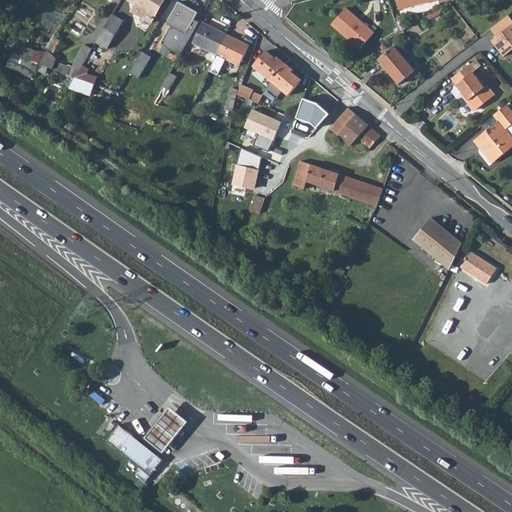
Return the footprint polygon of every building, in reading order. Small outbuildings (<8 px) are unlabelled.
[(129,0),(135,4),(132,11),(149,21),(154,14),(155,15),(163,0),(129,0)] [(395,0),(399,11),(436,0),(395,0)] [(198,13),(179,2),(167,23),(171,26),(162,44),(180,54),(198,21),(194,20),(198,13)] [(375,31),(348,8),(334,24),(361,48),(375,31)] [(126,20),(113,13),(97,41),(110,48),(126,20)] [(511,17),(509,13),(491,27),(497,35),(495,37),(500,43),(498,45),(505,55),(511,48),(511,17)] [(194,43),(217,55),(227,34),(204,23),(194,43)] [(160,37),(154,33),(134,68),(140,72),(160,37)] [(250,45),(227,34),(217,55),(240,66),(250,45)] [(500,43),(495,37),(492,39),(498,45),(500,43)] [(41,65),(48,53),(36,47),(34,51),(15,41),(11,50),(41,65)] [(84,46),(72,70),(57,63),(59,59),(48,53),(41,65),(52,70),(76,78),(85,62),(92,50),(84,46)] [(414,71),(395,47),(379,59),(398,84),(414,71)] [(255,66),(272,81),(286,64),(277,56),(275,58),(267,52),(255,66)] [(92,66),(85,62),(76,78),(85,81),(89,74),(92,66)] [(294,71),(286,64),(272,81),(282,89),(289,95),(302,80),(292,73),(294,71)] [(470,72),(465,66),(449,79),(474,109),(491,95),(478,80),(474,82),(468,74),(470,72)] [(98,77),(89,74),(85,81),(95,85),(98,77)] [(177,78),(171,74),(160,93),(168,97),(172,91),(170,91),(177,78)] [(241,84),(238,94),(258,103),(262,95),(241,84)] [(237,91),(230,89),(225,109),(232,111),(237,91)] [(305,93),(299,111),(312,116),(319,121),(331,107),(321,97),(305,93)] [(511,124),(511,113),(506,106),(492,117),(498,123),(475,142),(481,149),(486,144),(498,158),(511,146),(511,133),(508,128),(511,124)] [(282,121),(254,109),(244,128),(258,134),(255,145),(269,151),(282,121)] [(332,128),(351,147),(358,137),(371,147),(381,137),(350,110),(332,128)] [(492,163),(498,158),(486,144),(481,149),(492,163)] [(240,147),(232,185),(252,189),(253,182),(256,182),(261,157),(240,147)] [(384,190),(384,189),(301,161),(294,183),(303,186),(304,181),(377,205),(384,190)] [(265,198),(256,196),(252,210),(260,213),(265,198)] [(464,243),(433,217),(414,239),(451,269),(456,259),(464,243)] [(473,251),(463,267),(489,283),(498,267),(473,251)] [(162,417),(145,438),(163,453),(180,432),(188,422),(170,407),(162,417)] [(255,414),(216,413),(215,421),(255,423),(255,414)] [(164,463),(119,428),(107,445),(142,471),(138,478),(146,485),(164,463)]
